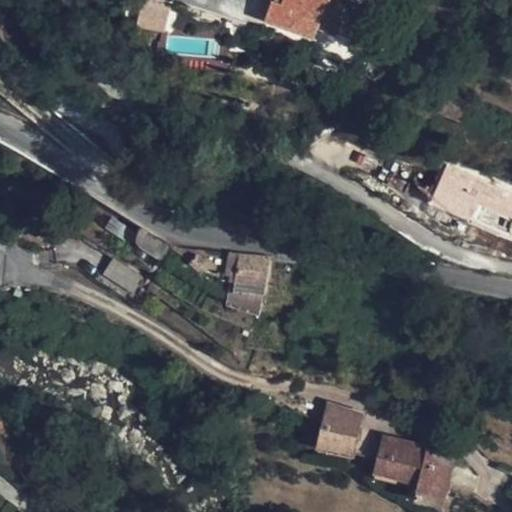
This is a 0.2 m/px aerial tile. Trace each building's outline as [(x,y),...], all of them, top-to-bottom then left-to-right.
[(143,0),(138,26),(164,32),(170,4),(149,0),(143,0)] [(315,37),(318,27),(327,0),(283,0),(282,3),(273,0),(272,0),(265,20),(315,37)] [(335,0),(327,0),(318,27),(368,48),(388,51),(399,25),(368,13),(364,24),(347,17),(351,6),(335,0)] [(368,13),(351,6),(347,17),(364,24),(368,13)] [(454,88),(426,76),(416,84),(408,99),(439,112),(444,100),(448,102),(454,88)] [(466,169),(442,157),(434,168),(458,183),(466,169)] [(137,233),(111,217),(104,228),(130,245),(137,233)] [(56,232),(33,222),(24,240),(48,251),(56,232)] [(169,244),(142,228),(136,239),(136,242),(138,244),(159,257),(169,244)] [(239,255),(229,253),(226,275),(231,275),(236,276),(239,255)] [(272,259),(239,255),(236,276),(231,275),(227,303),(261,314),(263,296),(266,296),(272,259)] [(134,289),(140,274),(110,262),(104,277),(134,289)] [(372,412),(338,403),(333,422),(327,445),(362,450),(372,412)] [(465,453),(398,434),(388,468),(433,479),(430,494),(454,499),(465,453)]
